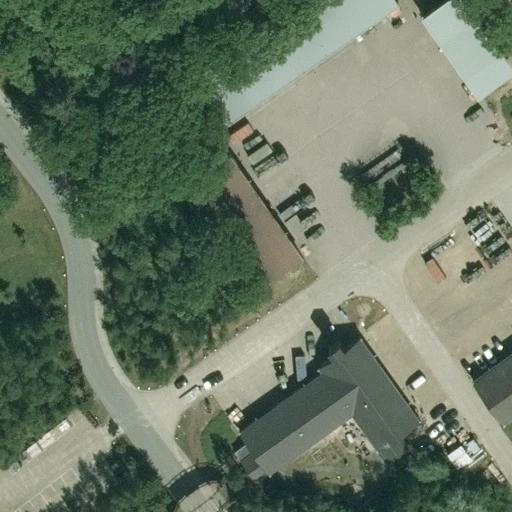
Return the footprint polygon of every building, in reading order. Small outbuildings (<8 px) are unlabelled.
[(296,0),(190,74),(223,120),(393,1),(394,1),(395,0),(296,0)] [(424,12),(422,14),(479,95),(481,94),(480,93),(511,71),(461,0),(444,0),(425,13),(424,12)] [(226,152),(194,174),(268,280),(301,257),(291,243),(226,150),(225,151),(226,152)] [(254,452),(241,462),(253,479),(266,470),(268,472),(351,412),(377,448),(379,447),(388,460),(407,447),(398,434),(418,419),(358,335),(343,346),(337,338),(327,345),(333,354),(317,365),(322,371),(238,431),(254,452)] [(511,352),(471,381),(501,422),(511,413),(511,352)]
